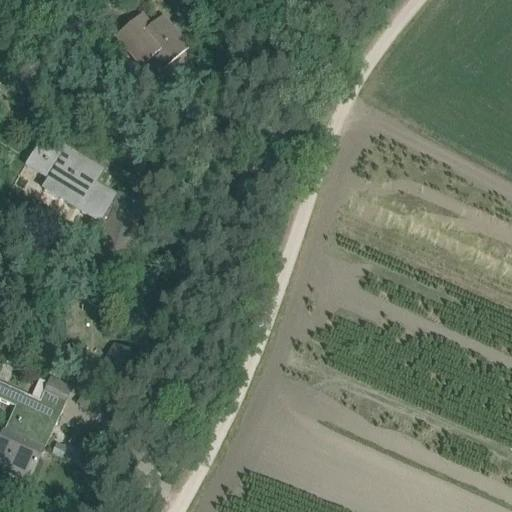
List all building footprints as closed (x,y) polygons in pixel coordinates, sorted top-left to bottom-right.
[(116,38),(128,53),(142,68),(153,58),(164,71),(188,50),(162,19),(151,29),(140,17),(116,38)] [(4,81),(0,86),(0,95),(17,109),(25,99),(4,81)] [(46,134),(34,155),(44,161),(43,164),(46,166),(48,163),(57,169),(48,183),(42,193),(106,232),(107,230),(115,206),(111,204),(114,197),(97,186),(105,172),(46,134)] [(106,232),(96,263),(103,265),(122,272),(132,239),(143,207),(114,197),(111,204),(115,206),(107,230),(106,232)] [(126,395),(144,363),(114,345),(96,377),(126,395)] [(18,362),(9,357),(6,364),(16,368),(18,362)] [(72,389),(54,381),(49,379),(39,402),(0,385),(0,403),(13,409),(1,434),(42,452),(44,453),(44,452),(41,451),(53,425),(56,426),(62,413),(59,412),(63,405),(64,406),(72,389)] [(0,433),(0,471),(9,476),(27,484),(42,452),(1,434),(0,433)] [(56,446),(50,456),(61,461),(66,451),(56,446)]
